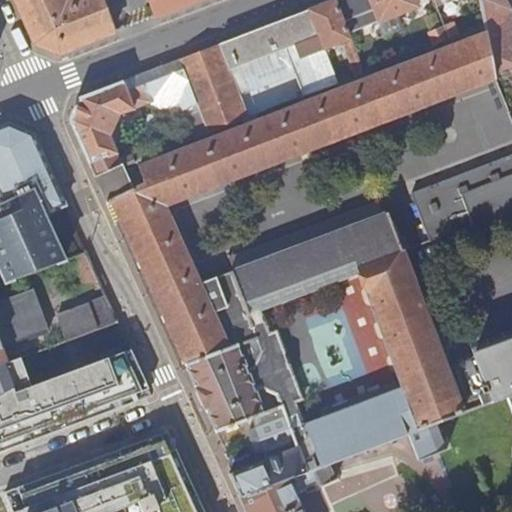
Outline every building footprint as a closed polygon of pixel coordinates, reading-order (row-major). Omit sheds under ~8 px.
[(18,0),(36,39),(61,49),(116,28),(104,0),(18,0)] [(152,0),(154,4),(157,12),(188,0),(152,0)] [(417,0),(338,0),(335,1),(343,21),(375,8),(381,23),(398,16),(420,7),(417,0)] [(311,11),(326,50),(343,43),(351,40),(343,21),(335,1),(311,11)] [(285,21),(296,47),(301,60),(326,50),(311,11),(285,21)] [(381,23),(386,34),(403,28),(398,16),(381,23)] [(220,46),(230,72),(296,47),(285,21),(220,46)] [(432,36),(436,47),(452,41),(448,30),(432,36)] [(143,185),(131,190),(121,166),(96,176),(108,205),(114,202),(185,359),(218,431),(255,419),(265,415),(256,392),(263,389),(278,397),(283,409),(283,408),(308,472),(330,464),(463,414),(403,254),(388,215),(199,285),(165,207),(496,79),(489,34),(137,168),(143,185)] [(343,43),(357,77),(365,74),(351,40),(343,43)] [(181,61),(198,105),(209,133),(248,119),(230,72),(220,46),(181,61)] [(230,72),(248,119),(314,94),(301,60),(296,47),(230,72)] [(326,50),(301,60),(314,94),(339,84),(326,50)] [(71,122),(96,176),(121,166),(157,153),(154,144),(117,157),(109,137),(119,116),(172,95),(162,68),(79,100),(71,122)] [(173,114),(184,143),(209,133),(198,105),(173,114)] [(0,128),(0,228),(9,249),(0,253),(0,272),(5,285),(65,262),(44,215),(39,204),(60,194),(34,135),(10,125),(0,128)] [(511,157),(413,196),(431,242),(474,226),(475,228),(511,213),(511,157)] [(60,194),(39,204),(44,215),(66,206),(60,194)] [(234,255),(237,264),(383,209),(379,200),(234,255)] [(0,253),(9,249),(0,228),(0,253)] [(74,259),(85,285),(100,280),(87,253),(74,259)] [(0,366),(7,364),(2,350),(49,332),(33,292),(0,303),(0,366)] [(88,305),(98,329),(118,321),(107,297),(88,305)] [(59,316),(69,341),(98,329),(88,305),(59,316)] [(511,341),(473,356),(454,364),(468,402),(488,395),(492,404),(506,399),(511,396),(511,341)] [(21,359),(7,364),(0,366),(0,453),(119,409),(139,402),(136,394),(149,389),(131,349),(31,388),(21,359)] [(136,394),(139,402),(152,397),(149,389),(136,394)] [(250,434),(255,451),(261,455),(265,453),(268,461),(230,475),(240,497),(290,478),(308,472),(283,408),(283,409),(265,415),(255,419),(258,427),(251,429),(250,434)] [(12,506),(14,511),(79,511),(69,484),(71,483),(69,479),(67,480),(64,472),(16,490),(15,491),(13,493),(12,496),(11,498),(11,500),(11,503),(12,506)] [(240,497),(247,511),(305,511),(290,478),(240,497)]
